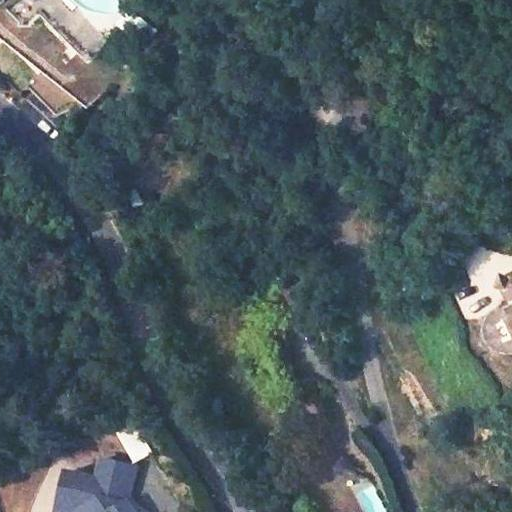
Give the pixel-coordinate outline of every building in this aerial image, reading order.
[(110,70),(92,52),(107,37),(69,0),(14,0),(9,3),(7,0),(0,8),(0,26),(35,65),(17,83),(51,117),(71,109),(110,70)] [(162,148),(149,121),(133,129),(146,156),(162,148)] [(295,313),(311,305),(299,283),(283,291),(295,313)] [(511,301),(496,308),(484,320),(501,354),(511,353),(511,301)] [(141,511),(132,498),(138,468),(106,462),(103,485),(75,479),(69,511),(141,511)]
